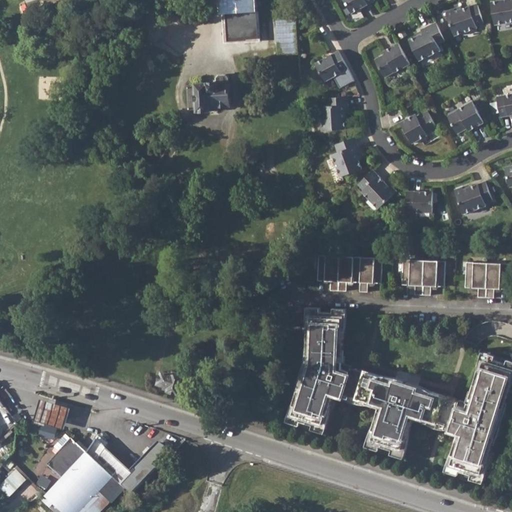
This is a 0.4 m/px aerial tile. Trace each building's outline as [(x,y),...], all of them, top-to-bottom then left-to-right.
[(255,0),(220,0),(222,13),(225,13),(228,42),(245,40),(245,39),(259,38),(255,0)] [(374,1),(373,0),(344,0),(351,13),(374,1)] [(511,0),(496,0),(491,1),(495,23),(511,19),(511,0)] [(455,11),(454,8),(446,11),(454,35),(467,31),(477,27),(476,25),(483,22),(478,6),(477,5),(477,3),(461,9),(455,11)] [(298,19),(279,19),(279,53),(298,53),(298,19)] [(422,33),(417,36),(409,40),(419,60),(441,50),(438,44),(444,41),(436,22),(421,30),(422,33)] [(389,52),(385,54),(374,60),(384,77),(394,71),(395,72),(410,64),(398,43),(387,49),(389,52)] [(338,51),(315,64),(325,82),(349,69),(338,51)] [(197,86),(188,87),(189,109),(198,109),(198,111),(217,110),(217,106),(231,105),(229,77),(226,74),(219,75),(217,77),(216,82),(197,84),(197,86)] [(61,76),(40,75),(39,99),(61,99),(61,76)] [(497,96),(511,92),(511,84),(495,88),(497,96)] [(511,93),(496,96),(499,108),(501,116),(505,115),(511,114),(511,93)] [(348,97),(327,99),(327,107),(322,107),(323,131),(346,130),(345,120),(345,114),(348,114),(349,114),(348,97)] [(457,134),(467,128),(471,126),(472,129),(484,122),(472,101),(457,109),(457,110),(447,116),(457,134)] [(413,119),(411,117),(400,123),(402,128),(412,145),(427,136),(426,135),(427,135),(437,129),(427,112),(416,118),(413,119)] [(354,138),(335,145),(338,153),(332,155),(340,177),(363,169),(359,160),(357,155),(359,154),(360,154),(354,138)] [(373,170),(359,184),(365,190),(363,192),(380,209),(398,192),(392,186),(390,188),(386,183),(373,170)] [(465,189),(464,186),(455,190),(465,214),(488,205),(487,203),(494,200),(486,181),(471,187),(465,189)] [(407,192),(407,213),(433,213),(434,192),(407,192)] [(385,259),(321,258),(320,283),(334,283),(334,293),(350,293),(350,284),(363,284),(363,293),(371,293),(371,284),(384,284),(385,259)] [(448,261),(406,260),(405,286),(419,286),(418,295),(434,296),(435,286),(447,286),(448,261)] [(511,262),(469,261),(468,287),(481,287),(481,296),(497,297),(498,287),(510,288),(511,262)] [(420,387),(397,379),(396,383),(382,379),(383,375),(355,366),(353,371),(345,368),(346,361),(343,361),(343,355),(345,356),(346,329),(344,329),(345,315),(314,313),(313,327),(311,327),(309,356),(312,356),(311,361),(309,361),(309,369),(310,369),(307,379),(304,379),(296,406),(298,407),(294,420),(324,429),(328,416),(330,417),(337,395),(351,400),(352,396),(369,401),(368,405),(382,409),(375,430),(378,431),(374,445),(403,454),(407,440),(410,441),(416,420),(431,424),(432,421),(448,426),(447,429),(461,434),(455,455),(457,456),(453,469),(483,478),(487,465),(489,466),(498,436),(496,435),(499,425),(501,426),(506,412),(503,411),(505,406),(507,407),(511,391),(511,363),(488,356),(484,369),(481,368),(473,396),(475,397),(474,402),(471,401),(470,406),(462,403),(463,400),(434,391),(433,395),(419,390),(420,387)] [(175,394),(178,394),(184,375),(174,372),(173,373),(172,372),(169,371),(168,373),(162,371),(158,384),(164,386),(164,389),(168,390),(168,391),(175,394)] [(33,422),(42,425),(56,428),(63,430),(70,405),(40,397),(33,422)] [(38,435),(45,437),(47,433),(54,435),(56,428),(42,425),(38,435)] [(59,452),(47,465),(61,479),(51,489),(74,511),(81,511),(100,493),(108,500),(121,486),(96,462),(105,449),(104,441),(98,438),(87,454),(66,435),(54,448),(59,452)] [(133,473),(121,486),(129,494),(150,474),(161,464),(164,461),(152,449),(130,471),(133,473)] [(0,486),(13,497),(28,477),(16,467),(0,486)] [(44,476),(39,482),(45,488),(51,482),(44,476)]
